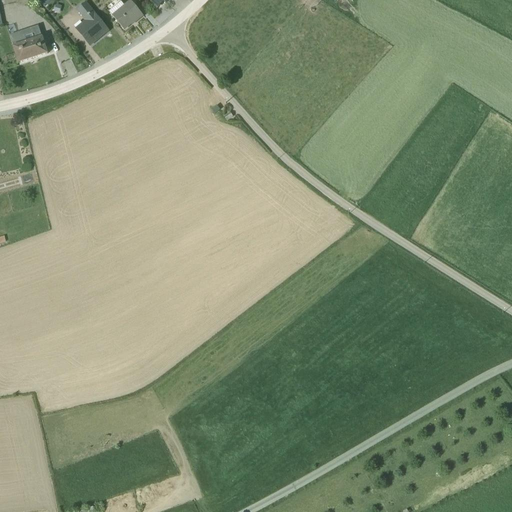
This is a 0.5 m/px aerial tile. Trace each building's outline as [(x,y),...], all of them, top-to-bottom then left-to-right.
[(145,0),(157,10),(162,4),(165,6),(169,0),(145,0)] [(124,6),(120,2),(108,12),(124,32),(131,26),(132,27),(143,17),(130,1),(124,6)] [(109,32),(86,3),(76,11),(84,21),(74,29),(90,48),(109,32)] [(62,7),(56,5),(53,12),(59,14),(62,7)] [(11,43),(12,47),(18,65),(48,55),(42,37),(23,43),(22,39),(11,43)] [(21,176),(0,181),(0,190),(23,184),(21,176)]
